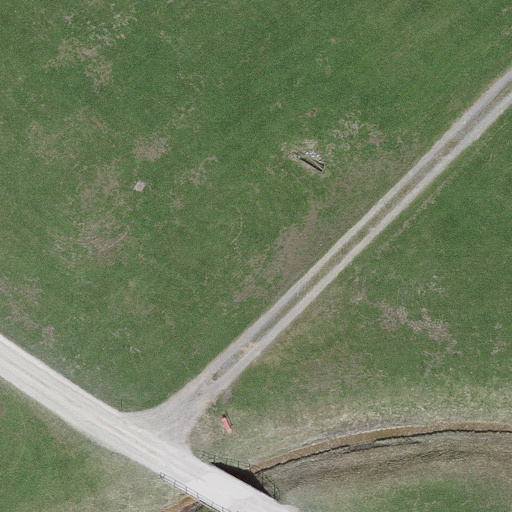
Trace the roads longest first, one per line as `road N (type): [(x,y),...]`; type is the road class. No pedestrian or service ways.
road 1 (track): [(144,451),(511,95)]
road 2 (track): [(241,511),(0,347)]
